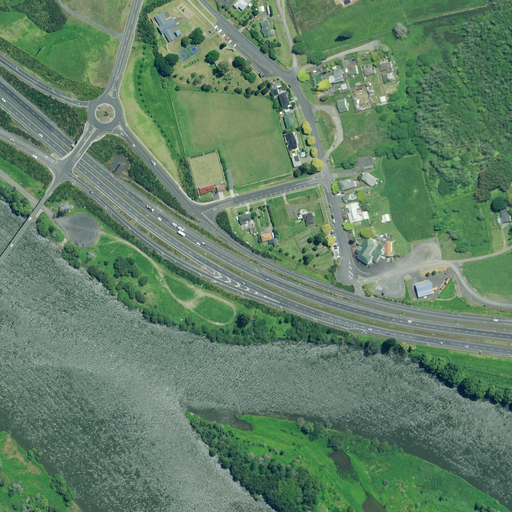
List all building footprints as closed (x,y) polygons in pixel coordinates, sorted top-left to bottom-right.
[(250,2),(248,0),(238,0),(233,5),(236,9),(238,7),(242,10),(250,2)] [(164,21),(159,13),(151,17),(156,26),(154,27),(158,35),(161,34),(165,42),(173,37),(169,29),(175,26),(171,18),(164,21)] [(271,35),(267,20),(260,22),(262,29),(261,29),(262,33),(263,33),(264,37),(271,35)] [(230,55),(220,59),(222,64),(232,60),(230,55)] [(393,68),(392,62),(380,65),(381,71),(393,68)] [(358,73),(356,66),(351,67),(352,72),(348,73),(349,75),(350,75),(351,77),(355,76),(355,74),(358,73)] [(367,68),(366,66),(364,66),(366,76),(375,73),(374,67),(367,68)] [(345,81),(342,70),(334,72),(335,75),(329,77),(331,83),(336,82),(336,83),(345,81)] [(289,105),(285,93),(278,95),(282,107),(289,105)] [(349,111),(345,99),(338,101),(341,113),(349,111)] [(294,126),(290,113),(283,115),(287,128),(294,126)] [(297,147),(293,133),(286,135),(290,149),(297,147)] [(292,154),(293,156),(291,157),(294,167),(301,165),(298,155),(297,155),(297,153),(292,154)] [(378,179),(369,173),(364,179),(373,186),(378,179)] [(357,186),(355,181),(351,182),(351,180),(350,180),(349,179),(340,182),(343,191),(352,188),(357,186)] [(210,183),(197,187),(199,193),(212,189),(210,183)] [(221,183),(213,185),(215,192),(223,189),(221,183)] [(358,202),(346,205),(347,208),(349,208),(351,212),(348,213),(351,224),(364,220),(362,213),(361,210),(358,211),(357,208),(359,208),(358,202)] [(511,217),(509,208),(501,211),(504,223),(511,220),(511,217)] [(314,211),(302,214),(303,219),(305,219),(307,226),(315,224),(314,221),(315,221),(314,216),(315,215),(314,211)] [(251,220),(249,213),(238,216),(240,225),(246,223),(245,221),(251,220)] [(268,240),(272,239),(270,233),(260,235),(262,241),(268,240)] [(362,256),(361,256),(373,263),(374,260),(377,262),(383,254),(384,254),(385,252),(383,250),(378,248),(380,244),(377,242),(378,241),(368,235),(366,238),(358,251),(363,254),(362,256)] [(253,242),(245,236),(243,239),(251,245),(253,242)] [(358,251),(366,238),(365,237),(356,252),(362,256),(363,254),(358,251)] [(272,239),(268,240),(269,244),(273,243),(274,246),(278,245),(276,238),(272,239)] [(373,263),(361,256),(361,258),(372,264),(373,263)] [(428,280),(412,283),(415,296),(431,293),(428,280)]
